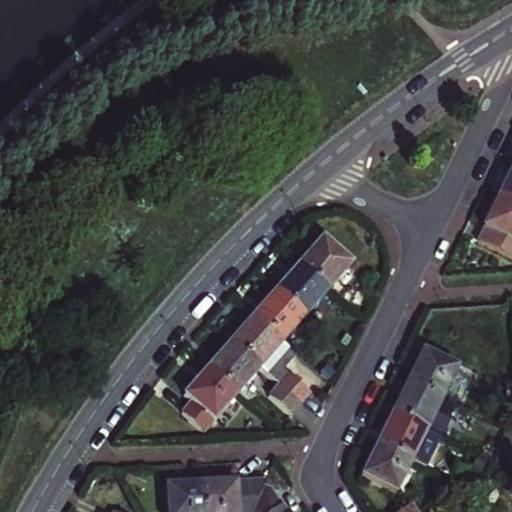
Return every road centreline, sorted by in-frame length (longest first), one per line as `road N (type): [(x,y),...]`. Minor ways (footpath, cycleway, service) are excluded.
road 1 (residential): [(330,158),(237,243),(157,332),(33,511)]
road 2 (residential): [(337,511),(322,466),(434,238)]
road 3 (residential): [(511,31),(330,158)]
road 4 (residential): [(434,238),(511,76)]
road 5 (residential): [(330,158),(434,238)]
